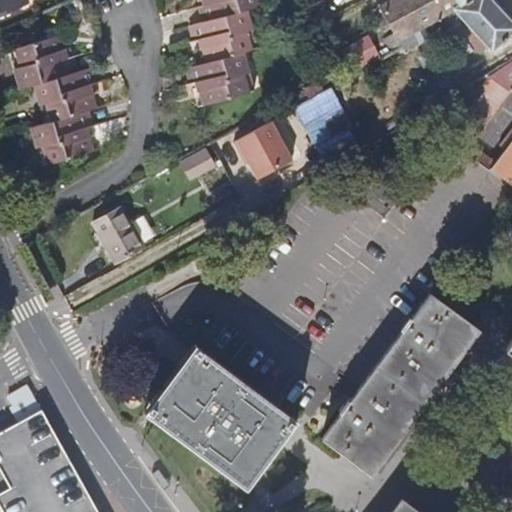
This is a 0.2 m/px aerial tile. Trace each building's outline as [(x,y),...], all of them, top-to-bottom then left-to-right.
[(0,0),(0,18),(1,21),(35,6),(32,0),(0,0)] [(203,0),(206,7),(200,8),(204,23),(247,10),(260,6),(258,0),(203,0)] [(308,0),(318,26),(352,8),(347,0),(308,0)] [(399,41),(467,0),(392,0),(380,7),(399,41)] [(511,23),(490,0),(467,0),(399,41),(403,49),(405,53),(454,26),(450,21),(457,16),(468,28),(491,52),(511,33),(511,23)] [(208,63),(243,53),(250,51),(245,32),(252,30),(247,10),(204,23),(190,27),(194,41),(201,39),(208,63)] [(461,34),(468,28),(457,16),(450,21),(454,26),(461,34)] [(257,49),(252,30),(245,32),(250,51),(257,49)] [(57,38),(15,49),(20,67),(13,69),(19,91),(33,87),(75,75),(71,60),(64,62),(57,38)] [(8,51),(13,69),(20,67),(15,49),(8,51)] [(241,73),(248,71),(243,53),(208,63),(187,69),(191,84),(197,82),(204,106),(246,93),(241,73)] [(511,84),(511,59),(507,62),(492,71),(488,76),(450,126),(473,143),(511,93),(507,90),(511,84)] [(90,71),(75,75),(33,87),(39,107),(46,105),(51,123),(86,113),(94,111),(88,88),(94,86),(90,71)] [(253,91),(248,71),(241,73),(246,93),(253,91)] [(319,83),(304,91),(309,100),(324,92),(319,83)] [(330,89),(324,92),(309,100),(304,91),(287,100),(302,126),(315,119),(316,121),(328,114),(323,103),(334,97),(330,89)] [(39,107),(44,125),(51,123),(46,105),(39,107)] [(29,129),(35,150),(42,148),(47,166),(89,154),(83,129),(89,127),(86,113),(51,123),(44,125),(29,129)] [(255,177),(289,158),(268,120),(231,141),(238,154),(241,153),(246,161),(255,177)] [(511,139),(490,168),(511,185),(511,139)] [(40,168),(47,166),(42,148),(35,150),(40,168)] [(190,179),(211,168),(202,152),(182,164),(190,179)] [(116,264),(143,249),(121,209),(94,225),(116,264)] [(321,437),(366,471),(474,326),(429,293),(321,437)] [(193,344),(143,412),(245,490),(296,422),(193,344)] [(96,511),(71,464),(29,388),(8,399),(20,420),(17,422),(0,431),(0,511),(96,511)] [(422,511),(405,500),(395,511),(422,511)]
